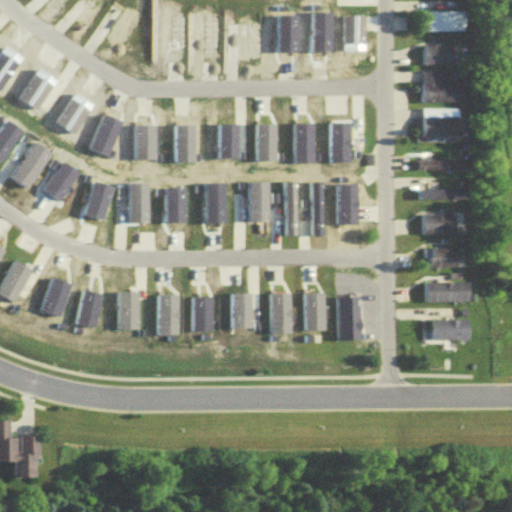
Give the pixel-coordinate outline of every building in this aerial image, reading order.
[(419,34),(419,10),(463,9),(463,34),(419,34)] [(451,63),(421,63),(421,44),(451,44),(451,63)] [(418,101),(466,101),(466,83),(447,83),(447,71),(419,71),(418,101)] [(419,117),(419,135),(459,135),(459,117),(419,117)] [(360,154),(372,153),(372,164),(361,165),(360,154)] [(415,169),(464,169),(464,161),(415,161),(415,169)] [(463,177),(463,165),(413,165),(413,177),(463,177)] [(416,188),(461,187),(461,198),(416,199),(416,188)] [(457,195),(414,195),(414,205),(457,205),(457,195)] [(420,213),(452,213),(452,233),(420,233),(420,213)] [(427,247),(453,246),(454,265),(425,266),(425,255),(428,255),(427,247)] [(466,303),(423,303),(423,282),(466,282),(466,303)] [(93,324),(100,290),(80,285),(73,319),(93,324)] [(135,328),(113,327),(114,288),(136,289),(135,328)] [(172,330),(153,330),(153,290),(172,290),(172,330)] [(265,290),(284,290),(285,329),(265,330),(265,290)] [(187,293),(208,293),(208,327),(187,327),(187,293)] [(332,293),(354,293),(354,336),(332,336),(332,293)] [(465,338),(427,338),(427,318),(464,318),(465,338)] [(40,442),(11,442),(11,426),(0,426),(0,467),(16,468),(17,484),(40,484),(40,442)]
